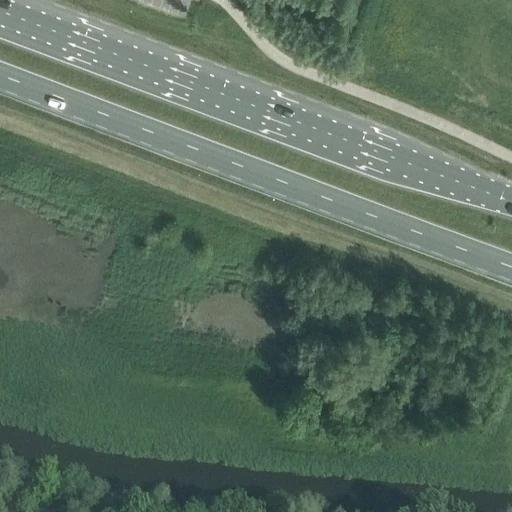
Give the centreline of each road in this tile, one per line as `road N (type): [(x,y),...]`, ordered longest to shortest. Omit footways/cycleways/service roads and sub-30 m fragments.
road 1 (primary): [(511,201),(0,9)]
road 2 (primary): [(0,75),(511,267)]
